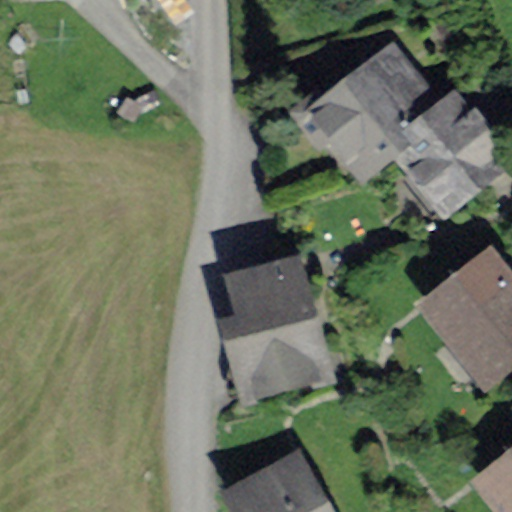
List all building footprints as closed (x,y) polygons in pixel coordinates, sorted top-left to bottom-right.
[(395,62),(322,115),(366,176),(393,158),(439,123),(395,62)] [(439,123),(393,158),(434,211),(503,159),(462,105),(439,123)] [(318,136),(269,136),(269,204),(318,204),(318,136)] [(511,294),(487,262),(428,308),(488,384),(511,365),(511,294)] [(244,324),(226,329),(246,402),(323,381),(294,273),(234,289),(244,324)] [(511,511),(511,469),(488,489),(507,511),(511,511)] [(325,511),(304,470),(232,508),(234,511),(325,511)]
